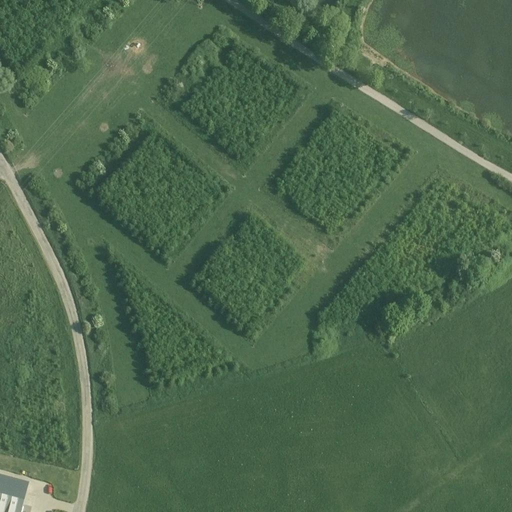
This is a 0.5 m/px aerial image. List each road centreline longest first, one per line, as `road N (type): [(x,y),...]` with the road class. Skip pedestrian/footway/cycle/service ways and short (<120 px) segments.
road 1 (unclassified): [(3,163),(58,272),(80,341),(87,402),(77,511)]
road 2 (track): [(233,0),(511,179)]
road 3 (track): [(403,511),(511,432)]
